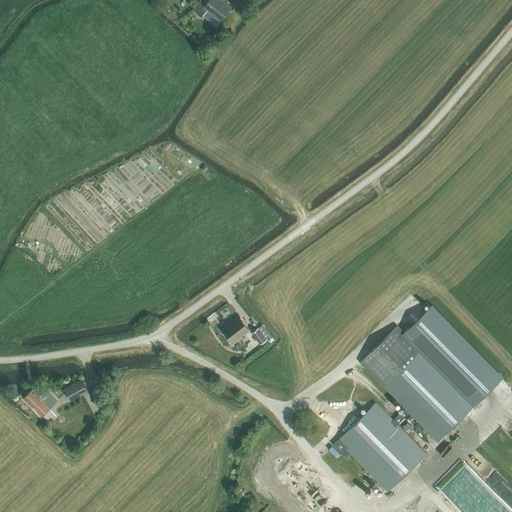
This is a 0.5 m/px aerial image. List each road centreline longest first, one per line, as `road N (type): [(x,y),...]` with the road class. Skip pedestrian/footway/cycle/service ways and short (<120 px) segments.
road 1 (unclassified): [(368,179),(149,335),(0,360)]
road 2 (unclassified): [(368,179),(430,125),(511,31)]
road 3 (track): [(355,502),(400,498),(473,426)]
